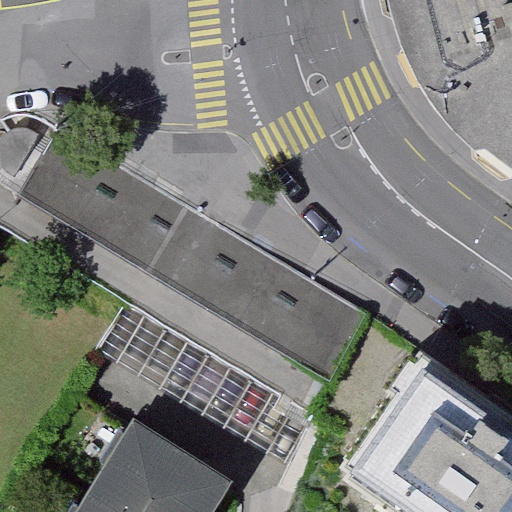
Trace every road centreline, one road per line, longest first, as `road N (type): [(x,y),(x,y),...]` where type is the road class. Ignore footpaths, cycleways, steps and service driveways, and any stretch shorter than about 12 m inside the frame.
road 1 (tertiary): [(295,41),(316,108),(511,279)]
road 2 (residential): [(295,41),(202,55),(0,42)]
